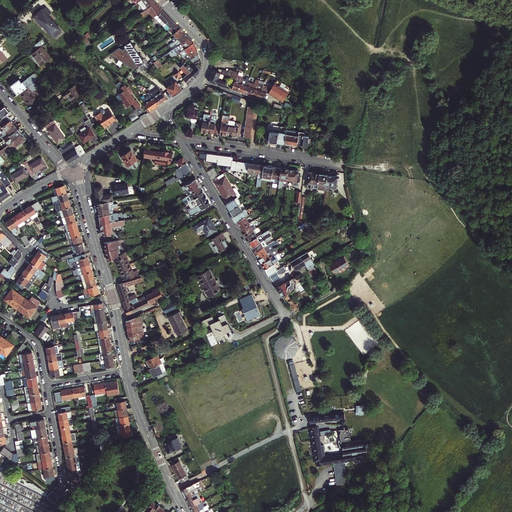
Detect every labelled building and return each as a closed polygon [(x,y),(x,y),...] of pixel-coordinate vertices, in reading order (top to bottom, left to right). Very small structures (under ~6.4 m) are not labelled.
[(141,7),(143,11),(156,3),(153,0),(141,0),(144,5),(141,7)] [(155,13),(157,15),(162,11),(156,3),(143,11),(141,13),(144,17),(147,15),(146,13),(148,12),(147,11),(148,10),(149,11),(152,15),(155,13)] [(43,23),(53,35),(57,31),(58,32),(61,29),(48,14),(51,11),(46,5),(41,10),(39,8),(35,11),(37,13),(35,15),(38,18),(37,19),(41,24),(43,23)] [(154,17),(164,27),(167,25),(171,21),(162,11),(157,15),(154,17)] [(168,30),(172,35),(179,29),(171,21),(167,25),(170,29),(168,30)] [(177,39),(183,33),(179,28),(179,29),(172,35),(177,39)] [(86,37),(79,29),(76,31),(83,40),(86,37)] [(188,37),(183,33),(177,39),(181,44),(188,37)] [(171,53),(174,57),(193,43),(188,37),(181,44),(182,45),(171,53)] [(119,47),(110,54),(134,69),(144,62),(131,41),(124,45),(126,47),(123,49),(119,47)] [(183,58),(184,58),(184,57),(196,48),(193,43),(174,57),(176,59),(181,55),(183,58)] [(41,66),(50,58),(41,46),(31,54),(41,66)] [(192,63),(199,58),(196,48),(184,57),(184,58),(186,60),(188,58),(192,63)] [(74,63),(76,62),(71,55),(62,61),(64,64),(71,59),(74,63)] [(154,63),(157,69),(168,61),(164,55),(154,63)] [(168,61),(157,69),(165,80),(174,75),(179,71),(181,75),(182,74),(176,66),(173,68),(171,65),(168,61)] [(190,72),(194,79),(196,78),(199,73),(200,71),(201,69),(201,64),(200,61),(194,64),(196,65),(190,71),(190,72)] [(187,75),(183,78),(185,80),(188,85),(192,82),(194,79),(190,72),(190,71),(183,64),(180,68),(187,75)] [(221,73),(235,78),(231,90),(238,92),(242,79),(243,78),(238,76),(239,73),(237,73),(237,72),(221,67),(219,72),(221,73)] [(219,72),(214,70),(213,70),(208,80),(209,82),(216,85),(217,83),(224,86),(225,82),(218,79),(221,73),(219,72)] [(242,79),(238,92),(244,94),(249,81),(249,79),(247,78),(246,80),(242,79)] [(14,90),(17,95),(19,93),(27,88),(23,82),(22,83),(19,80),(12,85),(15,89),(14,90)] [(167,87),(173,96),(188,85),(185,80),(180,83),(182,87),(181,88),(179,85),(178,85),(175,81),(167,87)] [(244,94),(250,96),(255,87),(257,83),(258,82),(256,81),(255,84),(250,82),(250,81),(249,81),(244,94)] [(276,81),(274,83),(268,93),(282,102),(288,93),(278,87),(280,83),(276,81)] [(33,93),(39,88),(34,82),(27,88),(19,93),(29,106),(38,100),(33,93)] [(83,93),(76,83),(62,94),(65,99),(69,96),(73,100),(83,93)] [(262,88),(263,86),(263,85),(257,83),(255,87),(250,96),(255,97),(262,88)] [(134,111),(140,107),(136,101),(135,101),(130,95),(132,93),(128,87),(126,88),(124,86),(119,89),(122,93),(118,95),(124,104),(123,104),(126,108),(130,106),(134,111)] [(260,99),(270,88),(263,86),(262,88),(255,97),(260,99)] [(151,94),(159,105),(167,100),(161,91),(158,88),(151,94)] [(149,112),(155,108),(159,105),(151,94),(150,95),(142,101),(149,112)] [(232,95),(231,101),(239,103),(241,98),(232,95)] [(189,117),(197,119),(200,98),(196,98),(195,98),(194,102),(194,103),(193,103),(188,107),(187,115),(186,116),(186,117),(187,118),(188,118),(189,117)] [(80,106),(85,115),(89,113),(83,104),(80,106)] [(0,120),(7,115),(11,112),(6,106),(2,109),(0,110),(0,120)] [(101,112),(94,116),(97,121),(99,120),(104,129),(110,125),(109,124),(108,122),(110,121),(111,122),(115,120),(108,109),(105,112),(106,113),(102,115),(101,112)] [(208,132),(220,134),(222,124),(215,124),(217,116),(216,116),(216,111),(211,110),(211,113),(208,132)] [(208,132),(211,113),(204,112),(203,118),(201,118),(200,122),(203,123),(201,131),(208,132)] [(0,129),(2,127),(11,120),(7,115),(0,120),(0,129)] [(226,135),(228,125),(229,118),(223,117),(222,124),(220,134),(226,135)] [(11,120),(2,127),(4,129),(2,130),(4,133),(16,124),(12,119),(11,120)] [(63,135),(52,121),(45,127),(49,132),(51,135),(55,141),(63,135)] [(228,125),(226,135),(237,137),(237,136),(240,136),(241,124),(235,123),(235,127),(228,125)] [(19,128),(16,124),(4,133),(1,136),(5,140),(5,139),(19,128)] [(94,136),(89,128),(87,130),(85,127),(79,131),(81,134),(79,135),(83,143),(94,136)] [(277,142),(279,129),(275,128),(271,127),(270,131),(269,140),(269,141),(277,142)] [(23,133),(19,128),(5,139),(9,144),(23,133)] [(277,142),(285,143),(287,130),(279,129),(277,142)] [(287,130),(285,143),(297,145),(297,144),(299,131),(287,130)] [(299,131),(297,144),(302,145),(307,146),(309,135),(303,134),(303,132),(299,131)] [(27,138),(23,133),(9,144),(0,152),(0,165),(5,160),(1,155),(8,150),(14,145),(16,147),(27,138)] [(58,149),(63,156),(69,164),(85,154),(80,144),(75,148),(73,144),(76,142),(72,137),(67,140),(68,141),(58,149)] [(131,149),(122,155),(128,165),(129,164),(132,168),(134,168),(135,168),(137,167),(137,166),(138,166),(138,163),(136,160),(137,159),(131,149)] [(163,151),(145,149),(143,156),(155,158),(155,163),(165,164),(166,163),(171,163),(172,153),(168,153),(169,151),(163,151)] [(42,157),(30,164),(31,166),(28,167),(34,177),(38,174),(36,171),(40,168),(42,170),(48,167),(42,157)] [(178,167),(186,162),(183,157),(175,162),(178,167)] [(232,169),(248,172),(249,170),(250,163),(233,161),(232,169)] [(179,179),(191,171),(186,162),(178,167),(176,168),(174,170),(179,179)] [(264,165),(250,163),(249,170),(258,172),(256,186),(261,186),(262,179),(264,165)] [(12,183),(5,173),(0,165),(0,176),(7,187),(12,183)] [(271,181),(272,178),(273,167),(264,165),(262,179),(271,181)] [(273,167),(272,178),(280,178),(281,168),(273,167)] [(12,175),(16,182),(29,175),(24,168),(12,175)] [(287,179),(289,169),(281,168),(280,178),(279,185),(282,186),(283,183),(287,184),(287,179)] [(299,171),(289,169),(287,179),(292,180),(292,184),(297,185),(298,181),(300,180),(300,177),(299,175),(299,171)] [(318,186),(320,174),(313,173),(313,172),(310,171),(307,186),(317,188),(318,186)] [(325,189),(326,187),(327,175),(320,174),(318,186),(320,187),(319,190),(325,191),(325,189)] [(336,188),(338,179),(339,179),(340,178),(341,177),(341,176),(340,175),(339,174),(338,174),(337,174),(336,175),(336,176),(327,175),(326,187),(325,189),(327,189),(329,188),(335,189),(335,188),(336,188)] [(11,193),(7,187),(0,176),(0,183),(2,186),(0,187),(0,200),(11,193)] [(220,191),(230,185),(225,176),(215,183),(220,191)] [(189,194),(201,187),(196,178),(189,182),(188,182),(186,183),(186,184),(182,186),(184,190),(186,189),(189,194)] [(54,189),(56,196),(67,192),(65,185),(54,189)] [(233,189),(230,185),(220,191),(226,200),(230,197),(232,200),(235,199),(240,196),(238,193),(238,192),(236,188),(234,188),(233,189)] [(98,203),(114,200),(113,193),(104,195),(102,187),(96,188),(98,203)] [(190,201),(192,200),(204,192),(201,187),(189,194),(188,195),(191,199),(190,200),(190,201)] [(67,192),(56,196),(52,197),(53,202),(61,200),(61,202),(69,199),(67,192)] [(195,206),(208,198),(204,192),(192,200),(195,206)] [(211,203),(208,198),(195,206),(192,209),(194,213),(198,211),(199,211),(201,210),(202,209),(211,203)] [(69,199),(61,202),(58,203),(59,207),(59,208),(59,210),(60,210),(72,207),(69,199)] [(230,211),(239,205),(235,199),(232,200),(226,204),(230,211)] [(114,204),(114,200),(98,203),(99,209),(116,206),(119,206),(118,203),(114,204)] [(26,209),(32,219),(38,215),(38,212),(40,210),(35,203),(26,209)] [(234,216),(243,210),(240,205),(239,205),(230,211),(234,216)] [(116,206),(99,209),(100,215),(110,213),(110,210),(113,210),(113,209),(117,208),(116,206)] [(62,218),(74,214),(72,207),(60,210),(60,211),(62,218)] [(246,208),(243,210),(234,216),(237,222),(246,216),(254,211),(251,207),(246,210),(246,208)] [(32,219),(26,209),(20,213),(26,223),(32,220),(32,219)] [(13,217),(18,225),(19,226),(20,227),(26,223),(20,213),(13,217)] [(117,213),(110,213),(100,215),(101,223),(118,221),(117,213)] [(76,221),(74,214),(62,218),(64,225),(65,225),(76,221)] [(237,222),(241,228),(250,223),(246,216),(237,222)] [(16,226),(18,225),(13,217),(6,222),(11,229),(14,233),(18,231),(15,226),(16,226)] [(208,235),(217,229),(209,217),(194,226),(197,231),(203,227),(208,235)] [(112,233),(113,233),(113,226),(124,225),(123,220),(118,221),(101,223),(102,234),(103,234),(112,233)] [(79,228),(76,221),(65,225),(67,232),(79,228)] [(250,223),(241,228),(245,235),(254,229),(256,228),(253,225),(254,224),(252,221),(250,223)] [(67,232),(70,239),(81,236),(79,228),(67,232)] [(256,233),(254,229),(245,235),(249,241),(257,236),(255,233),(256,233)] [(257,236),(249,241),(252,247),(260,242),(263,240),(269,237),(271,235),(270,232),(268,233),(267,231),(257,236)] [(105,242),(113,241),(112,233),(103,234),(105,242)] [(210,240),(218,253),(228,246),(224,239),(225,238),(222,233),(210,240)] [(27,246),(31,244),(29,241),(25,235),(21,238),(27,246)] [(41,243),(45,239),(41,236),(37,241),(34,246),(37,248),(38,246),(41,243)] [(72,246),(83,243),(81,236),(70,239),(72,246)] [(33,237),(29,241),(31,244),(34,246),(37,241),(33,237)] [(113,241),(105,242),(106,251),(109,261),(116,257),(120,255),(119,248),(118,245),(119,244),(119,243),(123,242),(122,240),(113,241)] [(259,258),(273,249),(271,246),(276,243),(274,241),(264,247),(256,252),(259,258)] [(261,245),(260,242),(252,247),(256,252),(264,247),(262,244),(261,245)] [(86,250),(83,243),(72,246),(74,254),(78,253),(86,250)] [(47,255),(49,254),(42,249),(38,246),(37,248),(36,248),(39,250),(35,256),(42,261),(44,258),(47,255)] [(259,258),(262,263),(278,253),(275,248),(273,249),(259,258)] [(22,252),(18,249),(13,256),(18,261),(22,255),(22,252)] [(118,265),(120,269),(130,263),(127,256),(130,254),(128,251),(120,255),(116,257),(118,260),(115,261),(117,266),(118,265)] [(307,252),(291,262),(296,270),(305,265),(309,270),(308,271),(311,277),(318,273),(313,266),(315,265),(307,252)] [(278,253),(262,263),(265,268),(277,261),(282,258),(279,253),(278,253)] [(73,257),(75,261),(77,268),(90,264),(88,257),(87,257),(84,258),(83,254),(79,256),(73,257)] [(13,267),(14,268),(14,267),(18,261),(13,256),(9,262),(13,267)] [(42,261),(35,256),(31,263),(40,269),(41,270),(44,266),(40,264),(42,261)] [(349,265),(344,256),(329,265),(333,272),(336,273),(339,271),(341,271),(342,271),(343,270),(344,269),(344,268),(349,265)] [(171,260),(164,262),(170,274),(175,284),(181,281),(182,280),(172,263),(171,260)] [(265,268),(269,275),(277,271),(281,268),(277,261),(265,268)] [(170,274),(164,262),(144,273),(148,280),(150,284),(170,274)] [(35,275),(40,269),(31,263),(27,269),(35,275)] [(127,279),(140,275),(137,270),(134,271),(130,263),(120,269),(121,273),(123,277),(126,276),(127,279)] [(81,275),(92,271),(90,264),(77,268),(75,269),(78,276),(81,275)] [(12,276),(9,273),(5,269),(1,274),(5,276),(10,280),(12,276)] [(35,275),(27,269),(22,275),(29,280),(33,282),(37,276),(35,275)] [(199,276),(205,287),(216,282),(210,270),(199,276)] [(83,282),(95,279),(92,271),(81,275),(83,282)] [(280,277),(279,276),(277,271),(269,275),(273,281),(280,277)] [(16,284),(26,291),(31,283),(28,281),(29,280),(22,275),(16,284)] [(131,302),(130,299),(126,286),(142,281),(140,275),(127,279),(122,280),(123,282),(118,285),(128,315),(163,298),(159,289),(142,297),(131,302)] [(277,287),(282,296),(283,298),(292,293),(291,291),(292,290),(293,289),(294,288),(294,286),(294,285),(294,283),(293,282),(293,281),(294,280),(293,278),(277,287)] [(97,285),(95,279),(83,282),(85,289),(88,288),(97,285)] [(63,281),(56,283),(56,291),(63,289),(65,288),(63,281)] [(181,281),(175,284),(182,297),(188,294),(181,281)] [(49,284),(46,282),(41,289),(43,290),(48,294),(51,290),(50,289),(52,287),(49,284)] [(220,289),(216,282),(205,287),(205,288),(209,295),(220,289)] [(99,294),(97,285),(88,288),(91,296),(99,294)] [(18,309),(25,298),(12,289),(5,299),(18,309)] [(65,296),(63,289),(56,291),(57,292),(58,298),(65,296)] [(46,296),(48,294),(43,290),(38,295),(45,300),(48,297),(46,296)] [(131,302),(142,297),(140,294),(130,299),(131,302)] [(260,313),(251,294),(241,299),(244,307),(243,308),(247,319),(260,313)] [(65,296),(58,298),(64,303),(68,304),(70,303),(67,295),(65,296)] [(41,302),(33,296),(30,300),(38,306),(41,302)] [(37,307),(25,298),(18,309),(30,317),(37,307)] [(179,306),(176,301),(163,307),(165,313),(179,306)] [(93,309),(94,316),(106,314),(104,306),(104,307),(103,303),(90,305),(91,309),(93,309)] [(66,313),(68,325),(75,324),(75,320),(78,319),(77,311),(66,313)] [(180,311),(169,317),(178,335),(187,330),(181,317),(182,316),(180,311)] [(58,315),(61,327),(68,326),(68,325),(66,313),(58,315)] [(106,314),(94,316),(95,323),(107,321),(106,314)] [(212,316),(204,320),(207,326),(210,324),(216,337),(218,341),(225,338),(223,333),(231,330),(224,314),(218,317),(219,319),(215,322),(212,316)] [(53,329),(61,327),(58,315),(51,316),(53,329)] [(129,334),(144,331),(142,324),(140,316),(126,321),(129,334)] [(97,331),(108,329),(107,321),(95,323),(97,331)] [(42,323),(35,333),(42,338),(49,328),(42,323)] [(98,338),(101,337),(110,336),(108,329),(97,331),(98,338)] [(145,337),(144,331),(129,334),(130,341),(140,339),(145,337)] [(278,360),(298,355),(292,332),(288,333),(288,335),(273,339),(278,360)] [(14,345),(2,336),(0,338),(0,351),(7,356),(14,345)] [(102,345),(111,343),(110,336),(101,337),(102,345)] [(104,352),(112,351),(111,343),(102,345),(104,352)] [(46,347),(48,354),(60,352),(58,345),(46,347)] [(105,360),(113,358),(112,351),(104,352),(105,360)] [(49,362),(61,360),(60,352),(48,354),(49,362)] [(25,362),(34,360),(32,353),(20,355),(21,362),(25,362)] [(158,354),(147,360),(151,368),(159,364),(163,362),(158,354)] [(113,358),(105,360),(105,363),(101,364),(102,368),(115,366),(113,358)] [(22,371),(26,370),(35,368),(34,360),(25,362),(21,362),(22,368),(19,369),(19,371),(22,371)] [(64,367),(62,360),(61,360),(49,362),(51,369),(63,367),(64,367)] [(157,375),(159,378),(168,373),(167,370),(163,372),(159,364),(151,368),(154,376),(157,375)] [(301,391),(294,364),(289,365),(296,392),(301,391)] [(64,375),(63,367),(51,369),(52,377),(64,375)] [(28,378),(37,376),(35,368),(26,370),(22,371),(23,376),(27,375),(28,378)] [(26,387),(29,386),(38,385),(37,376),(28,378),(24,378),(26,387)] [(14,388),(12,381),(5,382),(5,385),(6,390),(14,388)] [(117,381),(105,383),(107,392),(119,390),(117,381)] [(107,392),(105,383),(94,385),(96,394),(107,392)] [(38,385),(29,386),(31,394),(39,392),(38,385)] [(73,388),(74,398),(86,396),(85,386),(73,388)] [(74,398),(73,388),(61,390),(63,400),(74,398)] [(39,392),(31,394),(32,402),(41,400),(39,392)] [(42,409),(41,400),(32,402),(28,403),(29,411),(42,409)] [(127,408),(126,401),(124,401),(117,402),(118,410),(127,408)] [(356,405),(355,414),(364,414),(364,405),(356,405)] [(117,418),(118,417),(128,416),(127,408),(118,410),(115,410),(117,418)] [(58,412),(60,420),(68,418),(72,418),(70,410),(61,412),(58,412)] [(317,426),(311,427),(318,464),(333,462),(344,460),(367,456),(365,439),(353,441),(350,441),(350,438),(345,439),(344,425),(346,425),(344,413),(309,417),(310,423),(340,420),(343,454),(323,457),(317,426)] [(121,425),(130,423),(128,416),(118,417),(117,418),(118,425),(121,425)] [(60,420),(61,427),(69,426),(68,418),(60,420)] [(37,429),(46,427),(44,419),(31,422),(32,426),(33,426),(34,429),(37,429)] [(131,431),(130,423),(121,425),(121,426),(117,426),(119,438),(133,435),(132,431),(131,431)] [(62,435),(71,433),(69,426),(61,427),(62,435)] [(47,435),(46,427),(37,429),(38,437),(47,435)] [(62,435),(64,442),(72,441),(71,433),(62,435)] [(47,435),(38,437),(36,437),(37,445),(49,443),(47,435)] [(168,454),(181,448),(176,438),(163,444),(168,454)] [(74,448),(72,441),(64,442),(65,449),(74,448)] [(50,452),(49,443),(37,445),(39,454),(50,452)] [(66,457),(79,455),(77,447),(74,448),(65,449),(66,457)] [(25,456),(24,448),(17,449),(17,453),(18,457),(25,456)] [(50,452),(39,454),(40,462),(43,461),(52,460),(50,452)] [(66,457),(68,464),(80,462),(79,455),(66,457)] [(171,461),(175,469),(182,465),(179,459),(177,460),(176,458),(171,461)] [(43,461),(44,469),(53,468),(52,460),(43,461)] [(345,471),(344,460),(333,462),(335,477),(344,475),(344,472),(345,471)] [(69,472),(78,470),(81,470),(80,462),(68,464),(69,472)] [(175,469),(182,483),(189,479),(185,470),(182,465),(175,469)] [(55,479),(53,468),(44,469),(47,481),(55,479)] [(78,470),(69,472),(70,479),(71,479),(72,482),(78,481),(77,478),(79,478),(78,470)] [(200,480),(182,489),(181,489),(186,498),(204,490),(200,480)] [(378,488),(376,482),(367,487),(370,492),(378,488)] [(204,490),(186,498),(191,507),(202,502),(202,501),(199,495),(205,492),(204,490)] [(52,491),(48,496),(56,502),(60,496),(52,491)] [(351,511),(359,511),(351,499),(350,499),(347,501),(348,503),(343,507),(346,511),(348,511),(351,510),(351,511)] [(153,501),(149,507),(155,511),(162,511),(164,509),(160,506),(161,505),(158,503),(157,504),(153,501)] [(191,507),(193,511),(203,511),(205,511),(209,509),(207,505),(204,506),(202,502),(191,507)]
